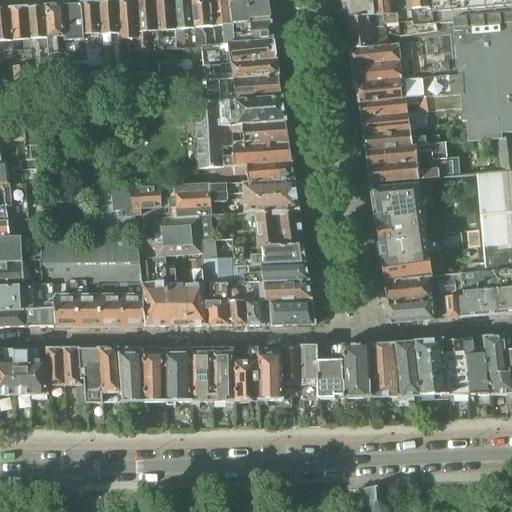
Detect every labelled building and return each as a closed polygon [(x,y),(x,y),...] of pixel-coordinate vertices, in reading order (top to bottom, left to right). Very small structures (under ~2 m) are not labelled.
[(157,39),(155,0),(151,0),(136,1),(139,41),(140,41),(140,52),(150,50),(149,40),(157,39)] [(175,33),(173,0),(155,0),(157,39),(157,50),(176,50),(176,39),(162,39),(162,33),(175,33)] [(193,30),(191,0),(173,0),(175,33),(176,39),(176,50),(185,49),(183,30),(193,30)] [(214,30),(211,0),(191,0),(193,30),(194,49),(202,48),(202,47),(215,46),(215,45),(206,45),(206,35),(202,31),(214,30)] [(231,37),(228,0),(211,0),(214,30),(221,30),(222,44),(215,45),(215,46),(232,45),(231,37)] [(253,35),(253,29),(248,0),(228,0),(231,37),(253,35)] [(248,0),(253,29),(255,29),(255,26),(271,24),(267,0),(248,0)] [(410,8),(409,0),(342,0),(345,14),(346,20),(373,17),(395,15),(395,21),(409,20),(410,8)] [(427,7),(426,0),(409,0),(410,8),(409,20),(395,21),(394,21),(395,36),(398,36),(425,33),(425,27),(433,26),(433,23),(427,23),(427,7)] [(511,0),(426,0),(427,7),(427,23),(433,23),(433,26),(436,26),(453,24),(455,46),(458,78),(463,77),(465,97),(459,97),(461,111),(462,123),(466,123),(498,121),(499,136),(511,135),(511,0)] [(118,3),(120,36),(122,65),(129,64),(128,42),(139,41),(136,1),(118,3)] [(99,3),(82,5),(85,57),(67,59),(68,67),(68,68),(103,65),(99,3)] [(99,3),(103,65),(103,69),(115,68),(113,36),(120,36),(118,3),(99,3)] [(82,5),(64,6),(66,40),(67,44),(74,43),(74,53),(67,53),(67,59),(85,57),(82,5)] [(49,60),(40,61),(32,61),(29,62),(30,68),(32,84),(40,83),(40,77),(50,76),(50,79),(69,78),(68,68),(68,67),(67,59),(67,53),(59,54),(58,40),(66,40),(64,6),(45,8),(48,41),(49,60)] [(45,8),(27,9),(32,61),(40,61),(38,41),(48,41),(45,8)] [(27,9),(10,10),(13,43),(22,42),(23,51),(14,52),(14,63),(29,62),(32,61),(27,9)] [(10,10),(0,11),(0,63),(14,63),(14,52),(13,43),(10,10)] [(394,21),(395,21),(395,15),(373,17),(346,20),(349,39),(351,51),(396,47),(396,45),(387,45),(385,28),(394,27),(394,21)] [(255,29),(253,29),(253,35),(231,37),(232,45),(274,41),(271,24),(255,26),(255,29)] [(455,46),(453,24),(436,26),(437,31),(425,33),(398,36),(399,44),(396,45),(396,47),(396,51),(455,46)] [(202,47),(202,48),(204,67),(197,67),(197,71),(187,72),(179,73),(180,84),(206,83),(206,82),(214,81),(213,75),(212,66),(221,65),(276,60),(274,41),(232,45),(215,46),(202,47)] [(396,51),(396,47),(351,51),(357,87),(458,78),(455,46),(396,51)] [(276,60),(221,65),(221,74),(213,75),(214,81),(228,80),(233,80),(279,76),(276,60)] [(10,69),(30,68),(29,62),(14,63),(0,63),(0,96),(14,96),(10,69)] [(32,84),(30,68),(10,69),(14,96),(33,95),(32,84)] [(228,80),(214,81),(206,82),(206,83),(207,101),(207,102),(220,101),(220,102),(231,101),(235,101),(235,100),(282,97),(279,76),(233,80),(235,94),(229,94),(228,80)] [(463,77),(458,78),(357,87),(359,105),(418,101),(459,97),(465,97),(463,77)] [(196,102),(195,83),(180,84),(180,92),(181,102),(183,102),(196,102)] [(235,101),(231,101),(231,128),(242,126),(286,123),(283,99),(282,99),(282,97),(235,100),(235,101)] [(364,136),(410,132),(410,131),(428,130),(427,114),(461,111),(459,97),(418,101),(419,115),(362,119),(364,136)] [(232,144),(230,128),(231,128),(231,101),(220,102),(220,101),(207,102),(207,101),(194,102),(198,171),(225,168),(224,157),(223,157),(223,149),(232,148),(234,148),(234,143),(232,144)] [(418,101),(359,105),(362,119),(419,115),(418,101)] [(498,121),(466,123),(467,143),(496,141),(499,141),(499,136),(498,121)] [(286,123),(242,126),(244,142),(234,143),(234,148),(242,147),(289,143),(286,123)] [(0,149),(26,148),(25,127),(0,128),(0,149)] [(39,147),(37,127),(25,127),(26,148),(39,147)] [(410,132),(364,136),(365,143),(366,152),(426,147),(426,146),(425,138),(411,139),(410,132)] [(511,139),(499,141),(496,141),(497,156),(491,156),(492,174),(511,172),(511,139)] [(292,162),(289,143),(242,147),(234,148),(232,148),(232,156),(224,157),(225,168),(234,167),(233,167),(292,162)] [(445,143),(426,146),(426,147),(366,152),(369,169),(418,164),(417,154),(431,153),(431,162),(429,163),(447,162),(445,143)] [(39,147),(26,148),(0,149),(0,165),(40,163),(39,147)] [(419,171),(418,164),(369,169),(370,179),(369,179),(370,185),(419,182),(418,180),(459,177),(457,161),(447,162),(429,163),(430,170),(419,171)] [(294,180),(292,162),(233,167),(234,167),(234,177),(248,175),(248,184),(294,180)] [(40,163),(0,165),(0,188),(26,187),(27,186),(30,186),(33,188),(35,201),(34,207),(29,207),(28,206),(30,222),(45,220),(40,163)] [(511,172),(492,174),(477,175),(487,274),(493,273),(511,271),(511,172)] [(294,180),(248,184),(210,185),(211,204),(226,204),(229,201),(228,195),(244,194),(244,215),(256,215),(256,213),(299,211),(294,180)] [(212,215),(211,204),(210,185),(208,185),(208,187),(198,187),(170,188),(172,219),(199,217),(199,216),(212,215)] [(434,219),(429,186),(372,191),(377,227),(434,219)] [(0,207),(28,206),(26,187),(0,188),(0,207)] [(130,190),(132,211),(133,218),(140,217),(140,211),(161,209),(160,188),(130,190)] [(132,211),(130,190),(111,192),(112,213),(132,211)] [(475,214),(473,202),(465,203),(467,214),(475,214)] [(0,223),(30,222),(28,206),(0,207),(0,223)] [(304,247),(299,211),(256,213),(256,215),(258,249),(304,247)] [(476,225),(475,214),(467,214),(468,226),(476,225)] [(213,241),(212,215),(199,216),(199,217),(201,236),(202,241),(213,241)] [(199,217),(172,219),(152,220),(154,239),(201,236),(199,217)] [(437,237),(434,219),(377,227),(379,245),(437,237)] [(30,222),(0,223),(0,239),(31,238),(30,222)] [(202,241),(201,236),(154,239),(155,258),(166,258),(202,255),(201,241),(202,241)] [(42,262),(0,264),(0,288),(52,286),(73,286),(77,286),(86,285),(99,285),(118,286),(118,285),(122,285),(141,284),(136,237),(41,243),(42,262)] [(439,255),(437,237),(379,245),(382,263),(439,255)] [(32,243),(31,238),(0,239),(0,264),(42,262),(41,243),(40,242),(32,243)] [(477,249),(476,238),(468,239),(470,250),(477,249)] [(216,240),(213,241),(202,241),(201,241),(202,255),(203,271),(205,287),(228,285),(236,285),(235,268),(234,259),(217,260),(216,240)] [(234,251),(234,259),(235,268),(244,268),(307,266),(304,247),(258,249),(258,256),(250,256),(251,261),(246,261),(246,250),(234,251)] [(432,275),(442,274),(439,255),(382,263),(385,282),(432,278),(432,275)] [(167,272),(166,258),(155,258),(158,283),(141,284),(145,313),(147,328),(172,328),(167,272)] [(478,265),(466,266),(467,274),(479,273),(479,266),(478,265)] [(307,266),(244,268),(235,268),(236,285),(309,283),(307,266)] [(176,271),(167,272),(172,328),(190,328),(186,283),(177,284),(176,271)] [(208,328),(205,287),(203,271),(185,272),(186,283),(190,328),(208,328)] [(511,315),(511,271),(493,273),(497,279),(500,316),(511,315)] [(493,273),(487,274),(476,274),(478,297),(482,296),(483,318),(500,316),(497,279),(493,273)] [(463,299),(459,299),(461,319),(483,318),(482,296),(478,297),(476,274),(462,276),(463,299)] [(432,279),(432,278),(385,282),(388,305),(432,301),(439,301),(459,299),(463,299),(462,276),(432,279)] [(309,283),(236,285),(228,285),(230,303),(245,303),(263,303),(269,303),(269,302),(312,301),(309,283)] [(145,313),(141,284),(122,285),(122,292),(126,291),(126,298),(122,298),(123,328),(147,328),(145,313)] [(86,285),(77,286),(77,292),(78,329),(101,328),(99,285),(86,285)] [(118,285),(118,286),(99,285),(101,328),(123,328),(122,298),(122,292),(122,285),(118,285)] [(228,285),(205,287),(208,328),(232,327),(230,303),(228,285)] [(54,313),(52,286),(0,288),(0,313),(24,313),(54,313)] [(73,292),(73,286),(52,286),(54,313),(56,329),(78,329),(77,292),(73,292)] [(459,299),(439,301),(441,321),(461,319),(459,299)] [(315,326),(314,313),(312,301),(269,302),(269,303),(270,313),(270,314),(263,315),(264,328),(271,328),(315,326)] [(434,322),(432,301),(388,305),(391,326),(392,326),(392,325),(434,322)] [(245,303),(230,303),(232,327),(248,327),(245,303)] [(263,303),(245,303),(248,327),(264,328),(263,315),(263,313),(263,303)] [(0,329),(26,329),(24,313),(0,313),(0,329)] [(26,329),(56,329),(54,313),(24,313),(26,329)] [(511,375),(509,375),(504,339),(484,340),(490,397),(511,395),(511,375)] [(484,340),(464,342),(469,397),(490,397),(484,340)] [(469,397),(464,342),(443,343),(449,398),(469,397)] [(449,398),(443,343),(416,345),(422,398),(449,398)] [(422,398),(416,345),(395,346),(400,398),(422,398)] [(400,398),(395,346),(369,348),(371,399),(400,398)] [(369,348),(343,349),(345,400),(371,399),(369,348)] [(301,350),(304,398),(304,402),(318,401),(318,349),(301,350)] [(345,400),(343,349),(318,349),(318,401),(345,401),(345,400)] [(233,350),(213,351),(214,403),(235,403),(233,350)] [(260,403),(258,350),(233,350),(235,403),(260,403)] [(281,403),(282,350),(258,350),(260,403),(281,403)] [(304,398),(301,350),(282,350),(281,403),(281,408),(289,408),(290,407),(292,406),(292,398),(304,398)] [(80,351),(64,352),(66,387),(76,387),(77,406),(86,405),(85,387),(81,387),(80,351)] [(103,405),(99,351),(80,351),(81,387),(85,387),(86,405),(103,405)] [(119,351),(99,351),(103,405),(123,405),(119,351)] [(145,404),(142,351),(119,351),(123,405),(145,404)] [(165,351),(142,351),(145,404),(165,404),(165,351)] [(192,351),(165,351),(165,404),(193,404),(192,351)] [(214,403),(213,351),(192,351),(193,404),(214,403)] [(14,352),(0,352),(0,397),(14,397),(14,352)] [(30,352),(14,352),(14,397),(30,397),(30,352)] [(30,352),(30,397),(48,396),(48,387),(48,352),(30,352)] [(48,352),(48,387),(66,387),(64,352),(48,352)] [(390,503),(391,501),(391,490),(362,490),(362,502),(364,504),(366,506),(367,506),(368,507),(369,508),(371,509),(373,510),(375,510),(378,510),(380,510),(381,510),(383,509),(384,509),(385,508),(387,507),(388,506),(389,504),(390,503)]
